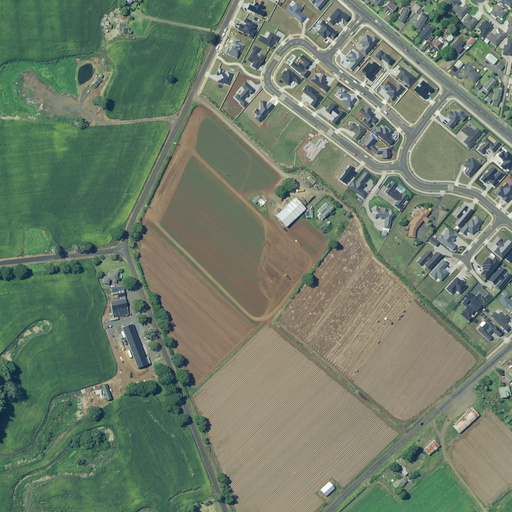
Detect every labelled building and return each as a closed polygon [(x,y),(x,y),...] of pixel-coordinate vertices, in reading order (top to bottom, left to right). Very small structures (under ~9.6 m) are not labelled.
[(247,9),(262,16),(264,11),(260,9),(262,9),(263,6),(261,5),(262,1),(259,0),(258,0),(257,3),(255,1),(253,5),(254,6),(249,4),(247,9)] [(314,6),(319,10),(326,0),(309,0),(309,1),(313,4),(314,2),(316,4),(314,6)] [(388,8),(392,12),(396,7),(395,6),(396,6),(394,4),(396,2),(392,0),(390,0),(389,1),(388,1),(382,8),(385,11),(388,8)] [(284,10),(300,23),(305,17),(299,12),(302,8),(296,2),(292,7),(288,5),(284,10)] [(417,11),(422,5),(420,4),(419,5),(417,3),(415,5),(414,3),(413,5),(414,6),(412,8),(416,11),(417,11)] [(452,9),(462,17),(471,7),(466,4),(462,8),(457,4),(452,9)] [(422,8),(423,7),(423,6),(422,5),(417,11),(416,12),(416,13),(420,14),(417,19),(418,20),(417,20),(414,26),(417,28),(420,30),(423,24),(427,17),(426,16),(421,13),(423,9),(422,8)] [(499,6),(496,5),(491,13),(496,16),(496,15),(503,19),(507,12),(503,10),(504,8),(500,5),(499,6)] [(345,21),(349,17),(343,12),(337,8),(329,18),(331,19),(328,22),(332,25),(334,22),(336,23),(338,21),(340,19),(340,18),(345,21)] [(404,23),(409,11),(404,8),(401,13),(398,20),(403,22),(404,23)] [(470,16),(468,14),(461,23),(469,30),(478,20),(474,17),(472,19),(469,17),(470,16)] [(247,36),(252,39),(254,34),(255,35),(256,31),(253,29),(256,24),(250,21),(250,20),(245,18),(243,22),(245,24),(244,24),(244,26),(240,23),(236,29),(243,33),(243,32),(248,35),(247,36)] [(322,20),(319,24),(321,27),(316,33),(323,39),(326,36),(327,37),(329,34),(333,38),(337,33),(322,20)] [(480,34),(484,37),(493,27),(485,20),(478,27),(483,31),(480,34)] [(434,29),(428,24),(419,34),(425,39),(426,37),(426,38),(430,41),(434,36),(430,33),(434,29)] [(257,40),(270,47),(272,43),(273,44),(274,42),(273,41),(276,42),(279,37),(270,32),(266,39),(260,35),(257,40)] [(491,33),(486,37),(496,46),(505,36),(501,32),(496,37),(491,33)] [(372,39),(366,34),(360,42),(362,44),(362,45),(365,47),(361,51),(366,55),(378,39),(374,36),(372,39)] [(463,38),(460,36),(459,37),(450,48),(455,52),(455,53),(457,51),(458,53),(459,53),(463,49),(463,48),(461,46),(463,43),(465,42),(464,42),(465,41),(463,39),(463,38)] [(472,45),(473,44),(476,40),(472,37),(468,42),(472,45)] [(442,47),(444,48),(448,44),(445,40),(444,42),(445,43),(443,45),(442,43),(443,42),(440,38),(438,39),(432,44),(437,48),(439,49),(442,47)] [(225,53),(236,58),(238,54),(236,54),(238,51),(240,52),(243,45),(237,43),(238,41),(233,39),(231,44),(232,44),(230,48),(228,47),(225,53)] [(503,54),(511,55),(511,39),(508,39),(507,45),(504,45),(503,54)] [(251,66),(256,69),(259,65),(260,64),(261,64),(263,60),(265,57),(261,54),(259,57),(255,55),(259,48),(254,45),(251,50),(252,50),(246,60),(251,63),(252,61),(253,62),(251,66)] [(387,55),(380,50),(375,56),(380,60),(382,58),(389,65),(394,60),(388,55),(387,55)] [(358,55),(352,51),(347,57),(349,60),(351,62),(347,68),(352,71),(364,56),(360,53),(358,55)] [(498,59),(497,59),(490,53),(486,58),(493,64),(494,64),(496,66),(498,62),(496,61),(498,59)] [(302,54),(299,58),(304,63),(302,65),(299,62),(297,65),(293,61),(289,65),(304,78),(309,72),(305,69),(306,68),(305,67),(307,65),(307,66),(311,61),(302,54)] [(459,68),(463,64),(463,63),(460,60),(459,60),(455,65),(459,68)] [(368,62),(362,70),(368,74),(366,76),(372,81),(375,76),(374,75),(380,67),(374,62),(371,65),(368,62)] [(475,69),(472,66),(469,64),(468,64),(467,63),(465,65),(464,66),(461,70),(465,74),(466,74),(466,75),(475,82),(481,75),(475,70),(476,69),(475,69)] [(415,78),(401,67),(399,70),(401,71),(397,76),(402,80),(409,85),(415,78)] [(222,83),(229,85),(232,73),(227,72),(226,74),(222,72),(223,69),(219,68),(218,71),(216,75),(218,76),(216,82),(222,84),(222,83)] [(297,84),(301,80),(291,71),(287,69),(285,72),(284,71),(281,74),(282,75),(280,78),(283,80),(282,81),(288,86),(292,81),(293,82),(294,81),(297,84)] [(318,77),(314,74),(310,80),(326,91),(329,86),(326,84),(327,82),(325,80),(326,78),(324,77),(325,76),(321,73),(318,77)] [(496,82),(496,81),(491,77),(488,81),(484,86),(483,87),(488,91),(491,88),(496,82)] [(433,89),(423,80),(420,84),(421,86),(420,88),(418,86),(415,90),(425,99),(428,95),(426,93),(428,91),(430,93),(433,89)] [(396,88),(388,81),(384,87),(388,91),(386,93),(390,96),(389,98),(393,101),(404,88),(399,85),(396,88)] [(244,89),(239,95),(238,94),(234,97),(240,103),(239,104),(244,108),(248,103),(244,99),(246,97),(249,95),(248,94),(249,93),(250,94),(254,89),(246,82),(241,87),(244,89)] [(305,87),(301,91),(313,100),(310,105),(315,108),(319,103),(318,102),(321,99),(320,99),(322,96),(317,93),(318,92),(310,86),(309,87),(307,85),(305,87)] [(502,89),(501,89),(496,87),(496,88),(494,88),(493,92),(495,92),(493,100),(492,105),(498,106),(499,102),(501,93),(502,89)] [(350,108),(356,100),(351,96),(350,97),(347,95),(347,94),(345,93),(346,92),(342,89),(342,90),(340,89),(336,93),(338,95),(337,97),(340,99),(342,97),(343,98),(341,101),(350,108)] [(268,112),(274,106),(269,102),(266,106),(266,105),(265,101),(260,101),(260,109),(259,110),(257,108),(253,112),(257,115),(255,118),(259,122),(261,119),(262,120),(266,115),(268,112)] [(331,122),(336,125),(345,114),(340,110),(339,111),(336,109),(337,107),(332,103),(325,111),(331,115),(334,117),(331,122)] [(361,121),(369,128),(372,124),(370,123),(372,122),(373,123),(377,119),(373,115),(374,114),(369,110),(366,107),(364,110),(361,108),(358,111),(365,117),(364,117),(366,118),(366,119),(364,117),(361,121)] [(451,119),(446,125),(452,129),(460,119),(463,121),(467,116),(460,110),(458,113),(455,111),(453,113),(451,111),(448,114),(451,116),(449,118),(451,119)] [(352,137),(357,141),(365,131),(364,130),(365,129),(359,124),(357,127),(354,125),(355,123),(349,123),(348,130),(353,131),(352,132),(355,133),(352,137)] [(470,128),(467,126),(462,131),(468,136),(464,141),(469,145),(467,147),(470,149),(475,143),(474,142),(482,132),(477,128),(475,131),(470,127),(470,128)] [(382,129),(379,127),(375,132),(390,145),(394,140),(390,137),(391,135),(391,134),(392,132),(389,130),(384,127),(382,129)] [(375,141),(369,136),(362,144),(368,149),(369,148),(374,153),(375,153),(374,153),(377,154),(377,153),(378,154),(382,153),(382,158),(390,158),(389,149),(377,149),(372,145),(375,141)] [(485,142),(478,150),(482,154),(488,147),(494,151),(500,144),(496,141),(494,144),(486,137),(483,140),(485,142)] [(312,160),(325,142),(320,139),(315,146),(313,144),(313,145),(309,142),(307,145),(303,149),(309,153),(307,156),(312,160)] [(504,154),(502,152),(499,156),(505,161),(501,165),(506,170),(507,168),(509,170),(511,166),(511,157),(510,156),(511,155),(507,152),(504,154)] [(470,177),(480,165),(472,157),(465,165),(469,169),(466,173),(470,177)] [(354,168),(350,165),(344,172),(345,172),(339,180),(346,184),(352,176),(353,177),(357,172),(353,169),(354,168)] [(485,175),(481,179),(485,182),(489,178),(491,180),(490,182),(495,186),(498,182),(497,181),(502,175),(492,167),(485,176),(485,175)] [(364,198),(368,193),(364,190),(362,189),(363,186),(364,186),(366,183),(364,182),(369,174),(364,170),(355,183),(353,181),(348,187),(364,198)] [(511,181),(511,180),(508,184),(507,183),(502,189),(500,187),(495,192),(507,202),(511,196),(511,181)] [(396,184),(392,181),(390,183),(389,183),(386,187),(387,187),(384,192),(388,195),(388,194),(397,200),(393,205),(398,208),(399,208),(403,204),(401,203),(404,199),(406,200),(408,197),(407,196),(408,196),(403,192),(402,193),(393,187),(396,184)] [(252,201),(255,204),(257,201),(262,205),(265,202),(260,198),(261,198),(258,195),(252,201)] [(285,207),(275,216),(286,227),(306,208),(295,197),(288,204),(285,207)] [(330,207),(329,206),(326,202),(317,211),(320,213),(318,215),(322,220),(323,218),(324,219),(326,218),(325,217),(333,209),(331,206),(330,207)] [(472,210),(464,204),(455,215),(459,219),(455,224),(460,227),(472,210)] [(389,228),(392,217),(395,215),(391,210),(389,212),(386,211),(387,208),(382,207),(382,210),(379,210),(376,205),(372,208),(374,211),(371,213),(375,218),(378,216),(379,217),(382,218),(382,217),(385,218),(384,224),(384,227),(389,228)] [(425,208),(424,209),(423,210),(420,208),(418,210),(416,209),(412,215),(413,216),(413,217),(408,223),(410,225),(409,226),(408,230),(408,236),(414,237),(415,229),(422,220),(425,222),(426,223),(429,219),(428,218),(425,216),(429,211),(425,208)] [(468,231),(473,234),(475,232),(476,232),(481,226),(480,226),(483,221),(477,216),(474,221),(472,219),(468,224),(467,223),(461,231),(465,234),(468,231)] [(438,238),(453,249),(456,245),(452,243),(455,239),(454,238),(456,236),(453,234),(453,233),(448,229),(443,236),(441,234),(438,238)] [(394,237),(388,243),(394,249),(401,243),(394,237)] [(432,237),(429,241),(435,246),(438,243),(432,237)] [(490,242),(487,246),(502,259),(511,247),(511,242),(506,238),(503,241),(498,237),(492,244),(490,242)] [(428,250),(417,262),(421,266),(426,260),(428,261),(425,264),(430,269),(442,256),(437,251),(433,255),(428,250)] [(501,261),(495,257),(492,261),(489,258),(483,265),(484,265),(483,267),(484,268),(482,270),(484,271),(480,276),(485,280),(501,261)] [(443,260),(430,275),(435,280),(438,277),(442,281),(449,272),(445,268),(448,264),(443,260)] [(506,271),(501,267),(490,280),(494,284),(499,278),(501,280),(497,286),(500,289),(511,275),(508,273),(504,277),(502,276),(506,271)] [(116,283),(118,271),(114,270),(114,272),(108,271),(107,277),(103,276),(102,283),(109,284),(109,280),(112,280),(112,282),(116,283)] [(457,277),(446,288),(453,294),(457,290),(461,293),(467,287),(464,284),(465,282),(462,279),(461,281),(457,277)] [(128,315),(123,286),(111,288),(112,295),(118,294),(119,300),(110,301),(111,303),(109,304),(109,308),(111,307),(113,317),(128,315)] [(506,292),(498,300),(506,308),(507,307),(511,311),(511,303),(507,299),(510,296),(506,292)] [(475,297),(471,293),(462,303),(467,307),(462,314),(469,321),(472,317),(469,315),(471,313),(473,314),(475,311),(477,312),(483,304),(475,298),(475,297)] [(495,312),(491,316),(507,330),(510,327),(505,322),(510,317),(506,314),(505,316),(501,312),(498,315),(495,312)] [(481,326),(478,330),(489,341),(493,337),(490,334),(493,331),(499,337),(503,332),(487,317),(484,321),(487,323),(482,328),(481,326)] [(147,364),(132,323),(122,327),(137,368),(147,364)] [(508,381),(509,382),(511,379),(511,376),(507,370),(502,375),(504,377),(508,381)] [(106,383),(101,385),(107,400),(111,399),(106,383)] [(511,395),(511,392),(510,390),(511,389),(511,388),(510,388),(509,385),(501,387),(498,388),(499,391),(500,394),(500,395),(501,398),(505,397),(506,397),(511,395)] [(472,407),(453,425),(460,433),(479,415),(472,407)] [(435,439),(424,449),(429,455),(440,445),(435,439)] [(403,478),(402,479),(401,477),(399,479),(393,484),(398,489),(402,486),(405,484),(404,483),(407,481),(403,478)] [(329,482),(320,490),(326,496),(335,488),(329,482)]
